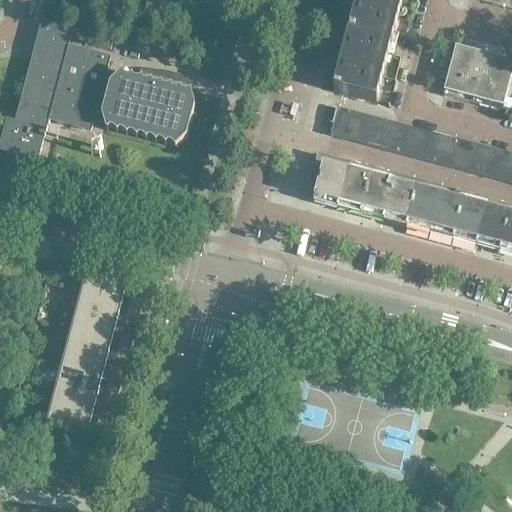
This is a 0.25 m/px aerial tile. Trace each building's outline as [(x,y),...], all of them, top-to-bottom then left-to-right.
[(393,34),(402,0),(357,0),(349,34),(395,47),(398,36),(393,34)] [(504,8),(505,0),(493,0),(492,5),(504,8)] [(69,45),(72,32),(41,23),(38,36),(69,45)] [(376,101),(387,56),(392,58),(395,47),(349,34),(333,93),(340,95),(376,104),(377,101),(376,101)] [(478,81),(485,57),(455,49),(449,73),(464,77),(478,81)] [(186,138),(194,108),(190,92),(189,88),(189,86),(188,85),(187,83),(186,82),(185,80),(183,79),(179,76),(176,75),(173,74),(168,73),(164,72),(159,72),(154,71),(146,71),(138,71),(138,73),(139,73),(141,79),(137,81),(133,80),(132,77),(127,78),(123,77),(122,74),(121,74),(109,85),(61,73),(64,62),(33,54),(17,114),(21,115),(18,126),(7,123),(0,147),(0,154),(37,164),(45,133),(42,133),(45,121),(48,122),(53,103),(101,116),(105,131),(107,132),(109,130),(113,131),(116,134),(119,132),(123,133),(126,137),(128,135),(133,136),(136,140),(138,137),(142,138),(146,142),(148,140),(152,141),(155,145),(157,142),(162,143),(165,147),(167,145),(171,146),(175,150),(186,138)] [(508,89),(511,72),(511,63),(485,57),(478,81),(493,85),(508,89)] [(457,101),(464,77),(449,73),(442,97),(457,101)] [(472,105),(478,81),(464,77),(457,101),(472,105)] [(487,109),(493,85),(478,81),(472,105),(487,109)] [(501,113),(508,89),(493,85),(487,109),(501,113)] [(354,144),(361,117),(338,110),(330,138),(331,138),(354,144)] [(377,150),(385,123),(361,117),(354,144),(377,150)] [(400,156),(408,129),(385,123),(377,150),(400,156)] [(424,162),(431,135),(408,129),(400,156),(424,162)] [(447,169),(454,142),(431,135),(424,162),(447,169)] [(470,175),(477,148),(454,142),(447,169),(470,175)] [(493,181),(500,154),(477,148),(470,175),(493,181)] [(511,186),(511,157),(500,154),(493,181),(511,186)] [(337,210),(349,165),(317,156),(314,164),(322,166),(312,203),(337,210)] [(360,216),(369,180),(372,171),(349,165),(337,210),(360,216)] [(383,222),(395,177),(372,171),(369,180),(360,216),(383,222)] [(406,228),(416,192),(418,183),(395,177),(383,222),(406,228)] [(429,234),(441,190),(418,183),(416,192),(406,228),(429,234)] [(452,240),(462,204),(464,196),(441,190),(429,234),(452,240)] [(475,246),(487,202),(464,196),(462,204),(452,240),(475,246)] [(499,253),(508,217),(510,208),(487,202),(475,246),(499,253)] [(511,256),(511,208),(510,208),(508,217),(499,253),(511,256)] [(121,306),(126,286),(85,275),(80,295),(121,306)] [(116,324),(121,306),(80,295),(75,313),(116,324)] [(140,311),(143,302),(130,298),(128,307),(140,311)] [(138,319),(140,311),(128,307),(125,316),(138,319)] [(111,343),(116,324),(75,313),(70,332),(111,343)] [(106,361),(111,343),(70,332),(65,351),(106,361)] [(131,348),(133,339),(120,336),(118,344),(131,348)] [(128,357),(131,348),(118,344),(116,353),(128,357)] [(101,380),(106,361),(65,351),(60,369),(101,380)] [(96,398),(101,380),(60,369),(56,388),(96,398)] [(121,385),(123,376),(111,373),(108,382),(121,385)] [(119,394),(121,385),(108,382),(106,390),(119,394)] [(91,417),(96,398),(56,388),(51,406),(91,417)] [(86,436),(91,417),(51,406),(46,425),(86,436)] [(111,422),(113,413),(101,410),(98,419),(111,422)] [(109,431),(111,422),(98,419),(96,427),(109,431)]
